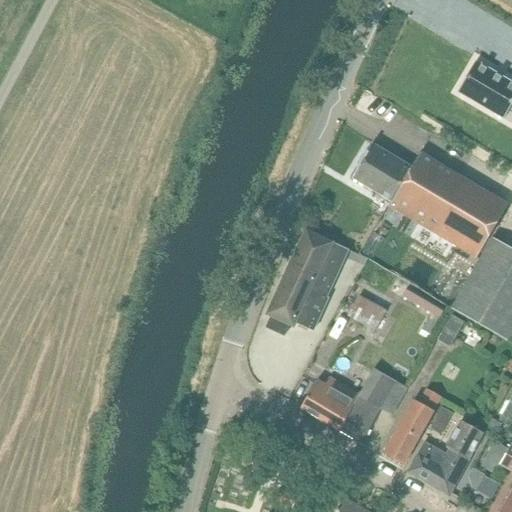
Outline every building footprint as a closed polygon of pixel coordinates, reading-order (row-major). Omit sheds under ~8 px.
[(511,101),(511,84),(474,62),(456,93),(502,119),(511,101)] [(508,205),(495,197),(421,154),(412,169),(373,146),(353,180),(392,203),(389,208),(476,259),(508,205)] [(306,231),(267,316),(267,317),(270,318),(265,328),(284,337),(289,327),(295,329),(297,325),(314,333),(329,300),(327,299),(349,252),(333,245),(334,244),(306,231)] [(511,332),(511,249),(492,238),(451,309),(507,342),(511,332)] [(421,331),(429,336),(443,312),(405,290),(401,297),(430,314),(421,331)] [(351,308),(346,317),(375,332),(386,312),(365,300),(358,297),(351,308)] [(451,315),(436,341),(449,348),(464,323),(451,315)] [(317,380),(300,409),(360,444),(380,410),(391,416),(407,389),(374,369),(359,395),(329,378),(325,385),(317,380)] [(426,389),(418,403),(413,400),(384,454),(403,465),(441,398),(426,389)] [(453,415),(450,413),(442,408),(438,415),(430,429),(441,435),(453,415)] [(425,442),(407,472),(449,496),(469,459),(468,459),(482,433),(460,421),(445,448),(448,449),(446,453),(425,442)] [(511,471),(511,491),(499,511),(511,511),(511,446),(509,451),(495,443),(481,466),(498,476),(504,467),(511,471)] [(484,477),(476,491),(490,500),(493,495),(498,485),(484,477)] [(296,499),(295,498),(280,492),(277,501),(293,507),(296,499)] [(367,511),(343,498),(334,511),(367,511)]
